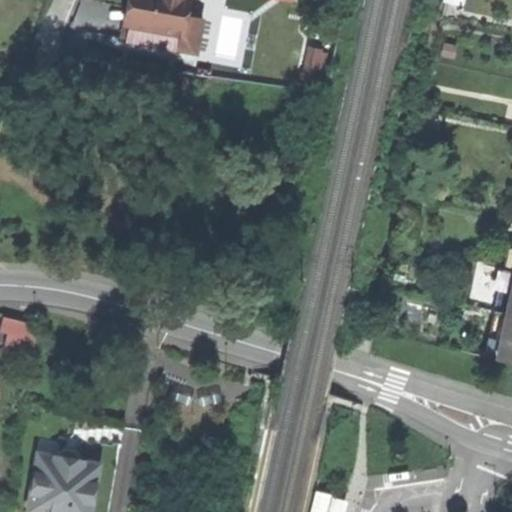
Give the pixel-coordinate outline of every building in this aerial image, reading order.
[(134,0),(134,4),(130,23),(163,29),(163,27),(182,30),(178,48),(197,52),(203,18),(185,15),(187,0),(134,0)] [(127,38),(178,48),(182,30),(163,27),(163,29),(130,23),(127,38)] [(299,76),(318,82),(329,50),(310,43),(299,76)] [(511,315),(505,314),(497,358),(511,361),(511,315)] [(5,316),(2,331),(10,333),(6,346),(32,353),(36,337),(25,321),(5,316)] [(38,458),(29,511),(34,511),(92,511),(100,469),(80,465),(81,459),(82,456),(76,450),(66,448),(60,452),(60,455),(59,461),(38,458)] [(39,452),(38,458),(59,461),(60,455),(39,452)] [(91,461),(81,459),(80,465),(100,469),(101,462),(91,461)] [(310,488),(305,511),(320,511),(326,491),(310,488)] [(329,511),(345,511),(348,502),(333,498),(329,511)]
